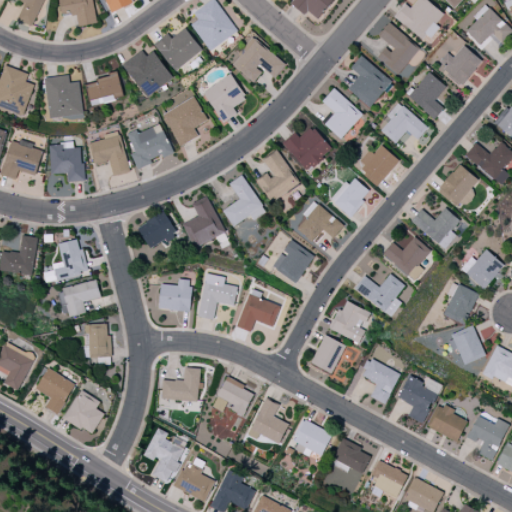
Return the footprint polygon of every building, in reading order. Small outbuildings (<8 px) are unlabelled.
[(18,0),(24,2),(17,20),(33,26),(43,0),(18,0)] [(96,24),(93,0),(59,0),(61,16),(76,14),(78,26),(96,24)] [(104,0),(111,13),(133,3),(131,0),(104,0)] [(209,51),(237,32),(216,0),(211,0),(193,12),(198,20),(191,24),(209,51)] [(333,0),(292,0),(290,2),(303,15),(307,11),(316,19),(333,0)] [(440,27),(435,23),(443,14),(427,0),(417,0),(410,8),(406,5),(396,16),(426,43),(440,27)] [(444,0),(453,9),(461,0),(444,0)] [(476,20),(465,31),(479,45),(491,33),(501,44),(511,33),(511,31),(485,4),(472,16),(476,20)] [(378,38),(388,45),(377,59),(399,75),(419,47),(388,25),(378,38)] [(175,72),(202,49),(184,28),(171,38),(169,35),(154,47),(175,72)] [(274,79),(286,64),(253,38),(232,65),(254,82),(263,70),(274,79)] [(446,52),(439,61),(446,67),(442,72),(461,87),(482,61),(463,45),(453,58),(446,52)] [(123,64),(145,97),(173,79),(154,51),(146,56),(142,51),(123,64)] [(350,68),(359,76),(347,89),(368,108),(391,82),(361,55),(350,68)] [(28,74),(4,65),(0,76),(0,107),(23,115),(34,85),(25,82),(28,74)] [(407,97),(434,119),(443,108),(434,101),(446,86),(428,72),(407,97)] [(85,82),(90,104),(123,97),(118,74),(85,82)] [(203,91),(222,122),(237,113),(233,106),(246,98),(231,74),(203,91)] [(49,118),(83,114),(79,82),(70,83),(68,75),(44,78),(49,118)] [(324,124),(340,139),(362,115),(334,88),(322,101),(334,113),(324,124)] [(162,115),(180,146),(198,136),(193,128),(208,120),(194,96),(162,115)] [(511,137),(511,135),(511,100),(494,124),(511,137)] [(417,139),(427,127),(397,102),(386,116),(390,119),(380,131),(395,143),(405,130),(417,139)] [(138,133),(137,130),(127,134),(135,152),(130,154),(137,170),(152,163),(151,161),(172,152),(160,124),(138,133)] [(295,133),(283,145),(306,171),(331,148),(312,127),(300,138),(295,133)] [(92,142),(96,164),(110,162),(112,175),(128,172),(121,131),(103,134),(104,140),(92,142)] [(10,140),(0,175),(15,179),(18,171),(35,176),(42,151),(32,148),(34,144),(19,139),(18,143),(10,140)] [(489,154),(476,142),(465,154),(499,186),(509,175),(503,169),(511,158),(511,151),(501,142),(489,154)] [(49,144),(50,174),(67,173),(67,182),(84,181),(83,147),(73,148),(73,143),(49,144)] [(378,185),(399,161),(381,145),(374,154),(369,150),(356,165),(378,185)] [(269,202),(299,186),(279,151),(262,160),(270,173),(257,180),(269,202)] [(462,206),(481,182),(458,164),(439,188),(462,206)] [(229,183),(239,200),(222,210),(232,226),(250,215),(253,220),(265,212),(242,175),(229,183)] [(331,201),(350,217),(370,191),(351,176),(331,201)] [(182,224),(193,248),(225,233),(207,196),(192,203),(198,217),(182,224)] [(344,226),(313,201),(302,214),(306,217),(296,229),(313,243),(323,230),(333,239),(344,226)] [(451,230),(459,221),(445,208),(434,220),(421,209),(411,221),(443,250),(457,235),(451,230)] [(149,249),(176,233),(163,211),(137,227),(149,249)] [(0,260),(0,270),(32,276),(38,238),(22,235),(19,253),(2,251),(0,260)] [(431,251),(414,237),(402,251),(393,243),(383,255),(413,282),(424,270),(418,265),(431,251)] [(271,267),(295,283),(314,256),(290,240),(271,267)] [(460,271),(485,289),(503,264),(484,250),(476,261),(470,257),(460,271)] [(225,277),(204,274),(199,317),(215,320),(217,303),(234,306),(237,286),(224,284),(225,277)] [(402,303),(395,298),(405,286),(390,274),(379,287),(365,276),(355,289),(390,317),(402,303)] [(192,281),(178,279),(177,286),(161,284),(158,309),(189,312),(192,281)] [(85,312),(83,301),(100,298),(97,281),(57,289),(62,317),(85,312)] [(450,296),(443,316),(465,324),(477,292),(451,283),(447,295),(450,296)] [(272,327),(280,306),(248,294),(236,327),(250,332),(254,320),(272,327)] [(361,329),(369,312),(344,300),(330,329),(359,343),(365,330),(361,329)] [(87,357),(110,357),(109,323),(86,324),(87,357)] [(456,348),(464,365),(485,356),(472,326),(446,337),(451,350),(456,348)] [(333,373),(344,344),(323,335),(311,364),(333,373)] [(5,342),(0,353),(0,366),(9,371),(3,384),(18,391),(35,356),(5,342)] [(483,373),(511,386),(511,354),(494,347),(483,373)] [(400,373),(368,359),(360,376),(376,383),(370,397),(385,404),(400,373)] [(200,369),(185,367),(183,381),(163,379),(161,398),(197,402),(200,369)] [(50,397),(44,407),(58,415),(75,383),(47,368),(35,390),(50,397)] [(398,399),(413,405),(408,417),(424,423),(441,384),(428,378),(426,383),(408,375),(398,399)] [(244,415),(254,394),(243,389),(245,385),(226,377),(212,408),(222,412),(225,406),(244,415)] [(96,410),(100,399),(76,390),(64,422),(95,433),(103,412),(96,410)] [(259,435),(279,444),(288,424),(273,417),(279,405),(265,399),(248,435),(256,439),(259,435)] [(454,411),(439,403),(427,427),(456,442),(468,421),(453,414),(454,411)] [(309,451),(322,456),(332,432),(304,421),(292,449),(307,455),(309,451)] [(144,455),(158,462),(152,475),(167,482),(172,471),(174,472),(188,443),(173,436),(173,438),(155,430),(144,455)] [(371,453),(341,439),(331,459),(361,474),(371,453)] [(511,472),(511,445),(507,443),(496,464),(511,472)] [(408,475),(380,461),(371,481),(375,483),(371,492),(378,496),(381,491),(396,498),(408,475)] [(243,477),(228,470),(210,504),(224,511),(228,501),(245,510),(255,491),(240,483),(243,477)] [(433,511),(443,492),(415,478),(405,500),(430,511),(433,511)] [(253,511),(290,511),(291,510),(261,495),(253,511)]
